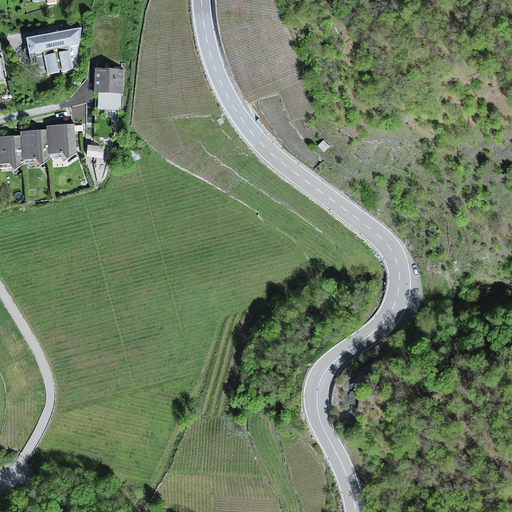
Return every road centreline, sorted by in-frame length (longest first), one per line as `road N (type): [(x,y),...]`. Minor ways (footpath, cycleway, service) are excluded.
road 1 (tertiary): [(202,0),(209,51),(236,112),(284,165),(384,240),(395,257),(393,307),(326,368),(317,387),(319,420),(356,511)]
road 2 (unclassified): [(18,467),(44,421),(49,383),(0,289)]
